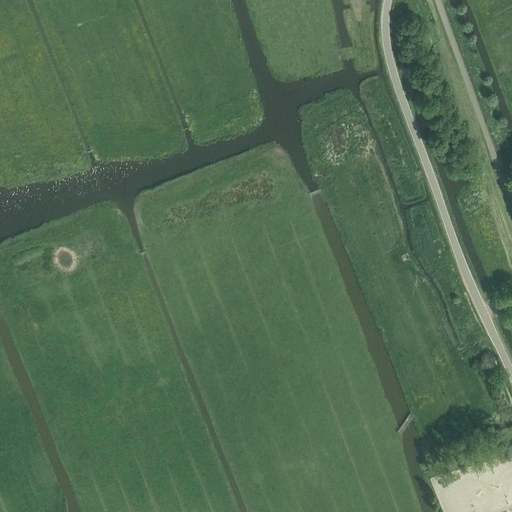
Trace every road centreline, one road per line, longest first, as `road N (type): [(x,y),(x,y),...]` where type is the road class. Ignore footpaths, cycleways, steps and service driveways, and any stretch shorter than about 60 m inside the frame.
road 1 (unclassified): [(511,375),(397,87),(386,46),(387,0)]
road 2 (unknown): [(431,0),(511,229)]
